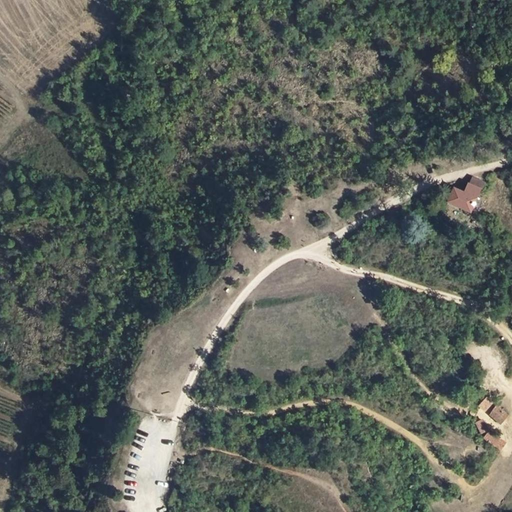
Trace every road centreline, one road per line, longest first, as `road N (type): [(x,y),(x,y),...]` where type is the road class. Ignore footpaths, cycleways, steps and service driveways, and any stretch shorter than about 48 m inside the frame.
road 1 (track): [(180,406),(245,413),(351,404),(424,444),(472,493),(511,446)]
road 2 (track): [(154,511),(175,420),(209,343),(267,270),(312,246)]
road 3 (track): [(511,435),(421,383),(350,271)]
road 4 (track): [(511,340),(468,303),(350,271),(312,246)]
road 5 (track): [(312,246),(451,174),(511,158)]
road 6 (track): [(85,511),(43,412),(0,381)]
road 7 (track): [(3,511),(31,412),(24,397)]
